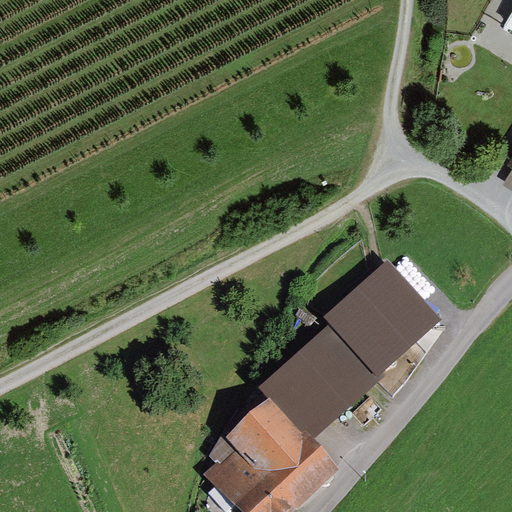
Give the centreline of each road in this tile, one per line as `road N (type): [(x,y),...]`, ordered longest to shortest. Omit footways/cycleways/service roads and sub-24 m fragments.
road 1 (track): [(511,220),(403,153),(347,202),(0,390)]
road 2 (residential): [(511,291),(318,511)]
road 3 (track): [(406,0),(390,113),(403,153)]
